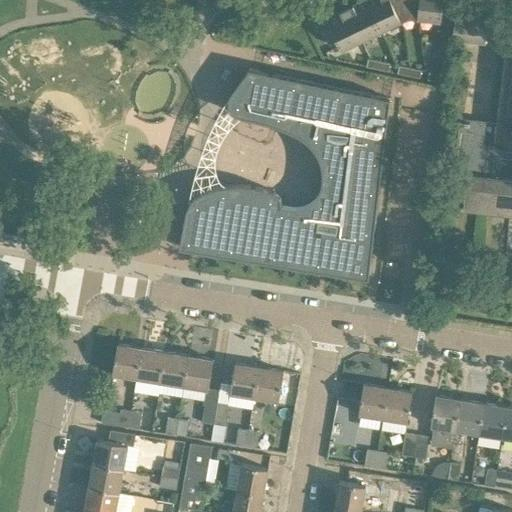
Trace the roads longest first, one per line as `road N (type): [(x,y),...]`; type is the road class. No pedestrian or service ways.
road 1 (residential): [(70,277),(331,323)]
road 2 (residential): [(28,511),(70,277)]
road 3 (residential): [(297,511),(331,323)]
road 4 (residential): [(331,323),(511,357)]
